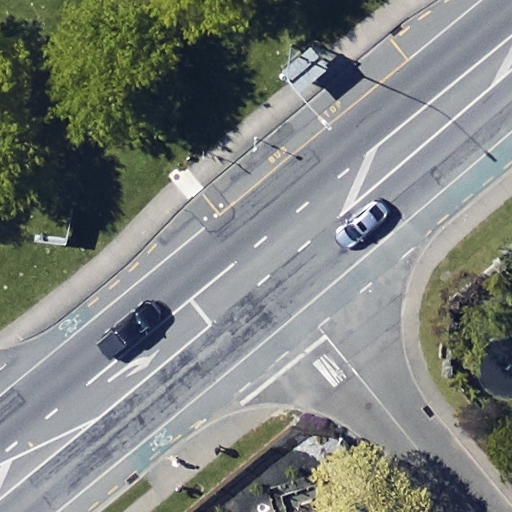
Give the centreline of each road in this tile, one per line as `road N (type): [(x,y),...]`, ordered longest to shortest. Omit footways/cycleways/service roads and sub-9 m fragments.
road 1 (secondary): [(262,259),(0,477)]
road 2 (residential): [(262,259),(472,511)]
road 3 (secondary): [(511,54),(262,259)]
